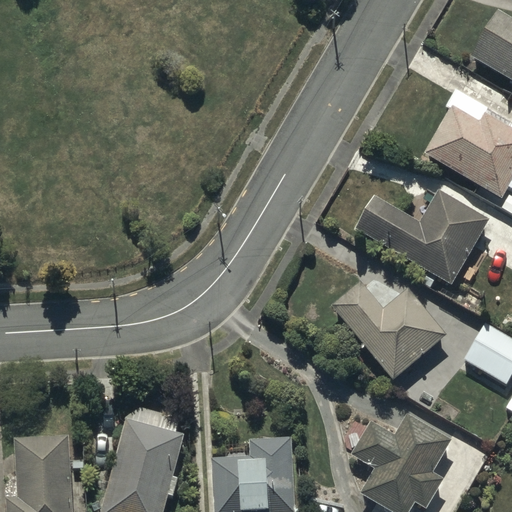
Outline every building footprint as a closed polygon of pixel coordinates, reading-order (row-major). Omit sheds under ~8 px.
[(511,16),(494,6),(467,51),(511,78),(511,16)] [(450,104),(423,151),(498,197),(505,186),(511,189),(511,128),(482,110),(477,120),(450,104)] [(371,191),(350,228),(450,286),(488,219),(435,188),(418,218),(371,191)] [(359,277),(326,304),(389,381),(447,335),(407,285),(382,305),(359,277)] [(511,338),(483,322),(461,360),(506,385),(511,375),(511,338)] [(374,467),(359,491),(394,511),(406,511),(413,501),(426,509),(444,479),(433,472),(452,440),(405,412),(392,434),(369,420),(349,453),(374,467)] [(126,418),(99,511),(161,511),(166,496),(170,497),(175,478),(171,477),(182,433),(126,418)] [(16,495),(6,495),(6,511),(69,511),(67,434),(13,436),(16,495)] [(248,456),(210,456),(212,511),(300,511),(301,506),(296,507),(291,436),(248,438),(248,456)] [(353,511),(338,503),(332,511),(353,511)]
